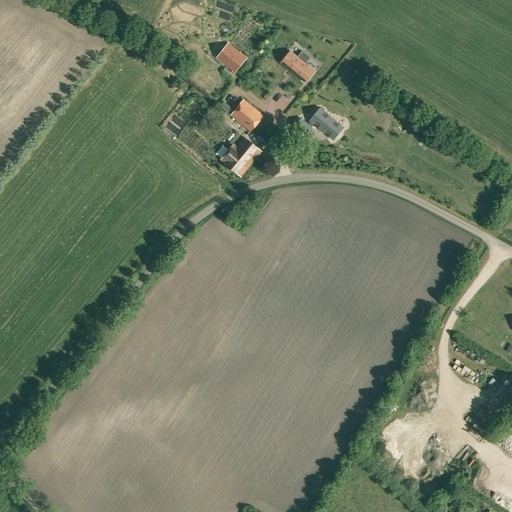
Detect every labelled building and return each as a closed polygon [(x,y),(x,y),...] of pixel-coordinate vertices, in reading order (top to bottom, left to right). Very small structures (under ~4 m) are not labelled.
[(234,73),(246,58),(228,43),(217,58),(233,71),(233,72),(234,73)] [(290,69),(287,73),(295,79),(298,75),(304,80),(310,73),(304,68),(306,65),(307,66),(312,60),(303,53),(298,59),(299,59),(296,62),(288,56),(282,63),(290,69)] [(244,100),(230,116),(251,133),(264,116),(244,100)] [(314,124),(333,140),(343,127),(320,108),(310,121),(308,124),(301,119),(296,126),(306,134),(312,127),(311,127),(314,124)] [(221,160),(240,176),(261,151),(244,137),(236,147),(234,145),(221,160)]
